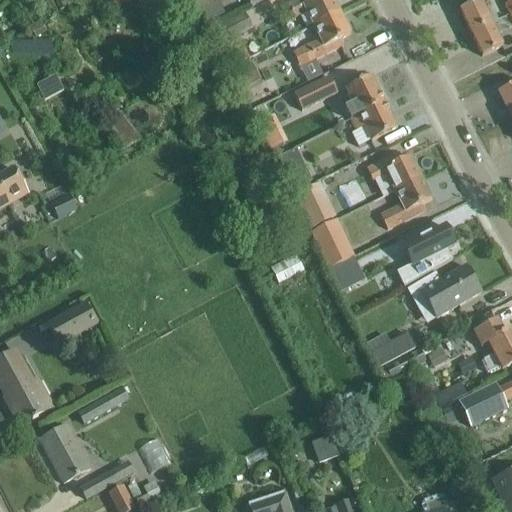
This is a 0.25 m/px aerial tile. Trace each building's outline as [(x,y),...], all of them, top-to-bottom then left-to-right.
[(195,0),(207,23),(219,18),(209,0),(195,0)] [(297,0),(287,5),(294,19),(306,13),(313,28),(340,15),(332,0),(297,0)] [(471,34),(491,24),(498,21),(493,12),(487,16),(480,1),(459,11),(471,34)] [(511,22),(511,1),(503,6),(511,22)] [(216,28),(223,43),(252,29),(245,15),(216,28)] [(320,42),(308,48),(315,61),(344,47),(340,40),(350,35),(340,15),(313,28),(320,42)] [(41,21),(30,28),(36,39),(47,33),(41,21)] [(502,48),(494,30),(491,24),(471,34),(482,57),(502,48)] [(53,54),(53,40),(13,41),(13,55),(53,54)] [(236,72),(244,89),(261,80),(252,63),(236,72)] [(51,77),(37,86),(45,100),(60,92),(51,77)] [(302,113),(337,95),(329,78),(293,95),(302,113)] [(350,121),(384,104),(371,78),(346,90),(354,106),(345,110),(350,121)] [(511,118),(511,88),(500,94),(511,118)] [(372,143),(379,139),(397,130),(384,104),(350,121),(356,133),(365,129),(372,143)] [(274,116),(258,123),(271,151),(287,144),(274,116)] [(389,179),(395,192),(421,180),(411,158),(401,163),(398,156),(369,170),(376,185),(389,179)] [(13,170),(0,177),(0,209),(27,194),(13,170)] [(432,201),(421,180),(395,192),(402,206),(381,217),(387,230),(425,212),(422,206),(432,201)] [(317,186),(294,197),(309,229),(310,231),(336,218),(320,185),(317,186)] [(70,196),(51,205),(54,211),(58,220),(77,212),(70,196)] [(337,221),(310,234),(328,271),(328,270),(352,259),(355,258),(337,221)] [(411,266),(396,273),(404,289),(452,261),(452,260),(448,262),(443,252),(447,250),(454,246),(445,228),(402,249),(411,266)] [(297,259),(272,272),(278,284),(304,271),(297,259)] [(352,259),(328,270),(339,292),(351,286),(346,276),(357,270),(352,259)] [(435,274),(406,291),(418,313),(429,307),(437,320),(464,305),(481,295),(465,268),(448,278),(440,282),(435,274)] [(60,346),(97,326),(85,304),(48,324),(60,346)] [(474,333),(481,348),(487,344),(493,356),(484,361),(490,373),(499,367),(501,371),(509,367),(511,365),(511,330),(504,335),(497,321),(474,333)] [(407,334),(371,354),(380,368),(415,350),(407,334)] [(0,360),(0,389),(14,415),(12,416),(19,428),(49,411),(16,352),(0,360)] [(418,352),(385,368),(386,370),(382,373),(386,381),(390,378),(391,380),(425,363),(418,352)] [(494,385),(459,402),(471,428),(507,411),(503,403),(511,399),(511,382),(497,390),(494,385)] [(123,390),(77,415),(84,427),(129,402),(123,390)] [(432,402),(437,410),(454,401),(449,392),(432,402)] [(445,410),(441,412),(447,426),(456,422),(449,408),(445,410)] [(422,420),(430,434),(445,425),(438,412),(422,420)] [(66,427),(39,442),(64,485),(90,471),(66,427)] [(332,437),(311,444),(318,465),(340,458),(332,437)] [(153,444),(142,448),(151,472),(169,465),(164,452),(157,455),(153,444)] [(264,448),(243,460),(248,468),(269,456),(264,448)] [(459,469),(448,474),(459,505),(471,501),(459,469)] [(120,482),(114,472),(80,490),(86,501),(120,482)] [(511,511),(511,475),(495,483),(507,511),(511,511)] [(122,488),(109,495),(117,511),(134,511),(135,511),(122,488)] [(248,505),(250,511),(289,511),(287,503),(283,492),(248,505)] [(302,499),(306,511),(319,507),(315,495),(302,499)] [(453,511),(451,507),(449,508),(445,497),(440,495),(424,501),(421,506),(423,511),(453,511)] [(336,508),(337,511),(353,511),(350,503),(336,508)]
